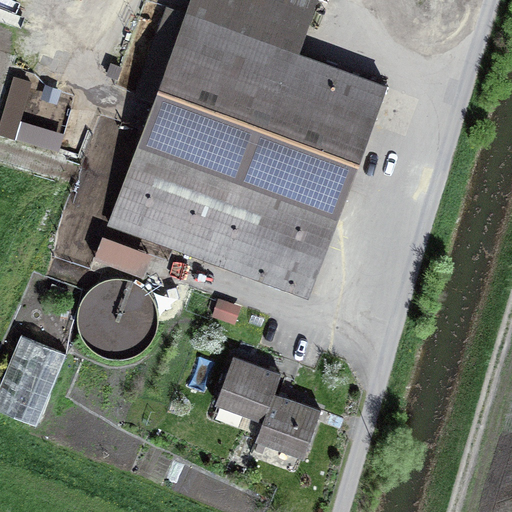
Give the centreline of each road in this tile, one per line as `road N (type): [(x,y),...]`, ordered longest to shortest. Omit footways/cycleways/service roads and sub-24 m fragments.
road 1 (track): [(342,511),(494,0)]
road 2 (track): [(452,511),(511,310)]
road 3 (track): [(348,0),(378,56),(470,86)]
road 4 (track): [(0,30),(75,61),(107,0)]
